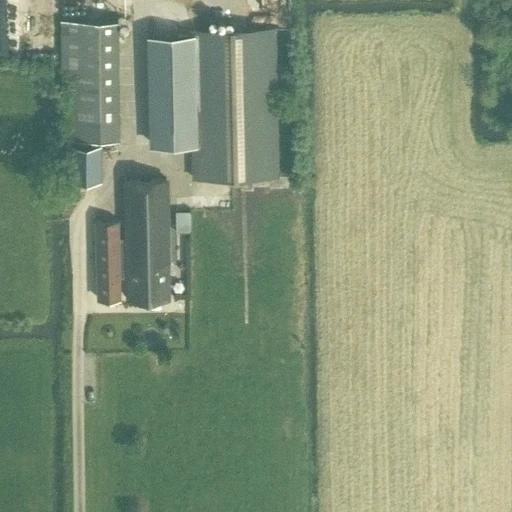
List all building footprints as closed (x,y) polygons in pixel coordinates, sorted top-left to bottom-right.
[(117,21),(61,21),(61,69),(70,69),(70,83),(117,83),(117,36),(117,21)] [(188,35),(147,36),(149,146),(190,145),(191,179),(279,177),(279,175),(276,27),(188,29),(188,35)] [(117,83),(70,83),(71,139),(71,140),(118,140),(117,103),(117,83)] [(100,143),(70,143),(70,179),(100,179),(100,143)] [(124,237),(119,237),(120,276),(124,276),(125,300),(170,299),(167,178),(123,179),(123,214),(124,237)] [(118,220),(94,221),(96,300),(121,300),(120,276),(119,237),(118,220)]
